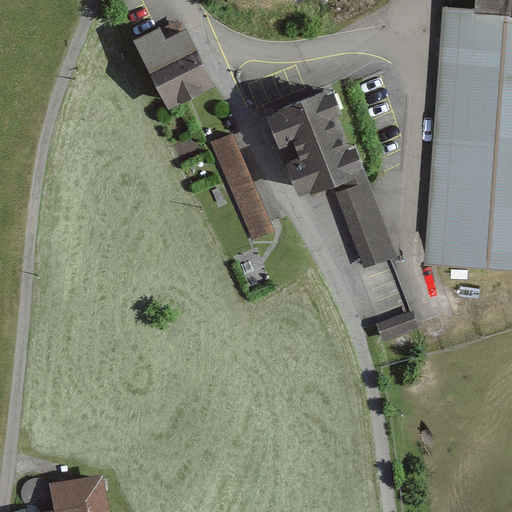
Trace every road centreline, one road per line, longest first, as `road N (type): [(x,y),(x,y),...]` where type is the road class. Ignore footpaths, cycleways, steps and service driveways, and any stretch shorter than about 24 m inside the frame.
road 1 (track): [(95,0),(43,143),(3,511)]
road 2 (residential): [(431,0),(415,36),(285,52),(200,40),(177,0)]
road 3 (track): [(390,511),(354,325)]
